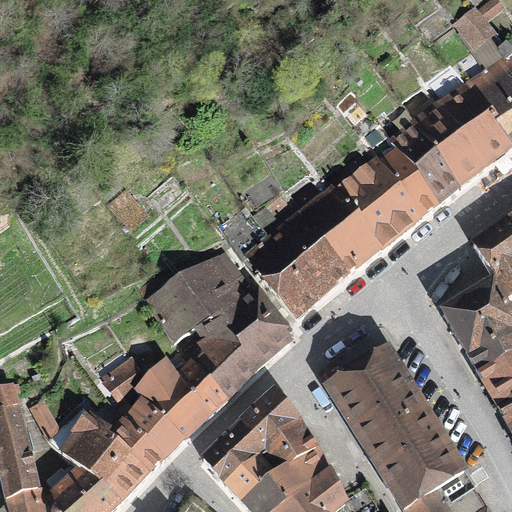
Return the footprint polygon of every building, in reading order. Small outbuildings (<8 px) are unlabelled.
[(493,0),(488,0),(456,28),(478,53),(499,34),(488,21),(502,9),(493,0)] [(511,64),(473,89),(511,143),(511,64)] [(410,128),(460,189),(511,146),(511,143),(473,89),(466,82),(410,128)] [(374,168),(420,220),(460,189),(410,128),(389,138),(395,148),(374,168)] [(374,168),(333,202),(380,252),(420,220),(374,168)] [(261,284),(296,323),(343,282),(380,252),(333,202),(329,196),(247,263),(261,284)] [(511,223),(474,249),(496,280),(511,303),(511,302),(511,223)] [(219,323),(252,292),(225,252),(146,299),(180,349),(196,337),(199,335),(219,323)] [(511,302),(511,303),(496,280),(438,320),(476,382),(511,359),(511,302)] [(252,292),(219,323),(199,335),(208,349),(191,359),(228,405),(294,345),(285,334),(296,323),(261,284),(252,292)] [(361,366),(330,387),(404,511),(412,511),(441,495),(472,477),(393,345),(361,366)] [(165,416),(186,440),(215,419),(178,371),(166,357),(143,374),(134,390),(141,395),(165,416)] [(191,359),(178,371),(215,419),(228,405),(191,359)] [(511,359),(476,382),(498,414),(511,409),(511,359)] [(134,390),(143,374),(132,360),(100,384),(124,416),(141,395),(134,390)] [(316,442),(274,386),(239,418),(279,468),(316,442)] [(0,478),(5,503),(8,511),(42,511),(44,494),(19,389),(0,393),(0,478)] [(121,435),(119,437),(149,474),(186,440),(165,416),(141,395),(124,416),(117,424),(121,435)] [(45,405),(32,414),(50,440),(63,432),(45,405)] [(511,409),(498,414),(511,435),(511,409)] [(78,466),(117,507),(149,474),(119,437),(84,414),(58,451),(78,466)] [(279,468),(239,418),(200,456),(241,502),(279,468)] [(279,468),(241,502),(249,511),(275,511),(332,471),(316,442),(279,468)] [(51,491),(53,511),(111,511),(117,507),(78,466),(51,491)] [(345,511),(353,505),(332,471),(275,511),(345,511)] [(451,511),(441,495),(412,511),(491,511),(488,506),(478,511),(451,511)]
